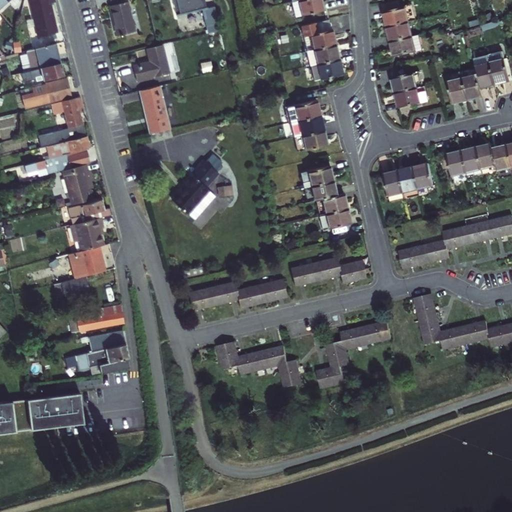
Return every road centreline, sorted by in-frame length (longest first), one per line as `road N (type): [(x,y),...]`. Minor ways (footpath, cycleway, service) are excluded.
road 1 (residential): [(178,342),(207,454),(235,472),(318,457),(511,390)]
road 2 (residential): [(178,342),(388,291)]
road 3 (residential): [(67,0),(123,208)]
road 4 (residential): [(131,242),(165,425)]
road 5 (track): [(171,469),(14,511)]
road 6 (residential): [(123,208),(149,249),(178,342)]
road 7 (residential): [(382,145),(511,115)]
road 8 (residential): [(388,291),(437,280),(481,296),(511,290)]
road 9 (residential): [(388,291),(360,173)]
